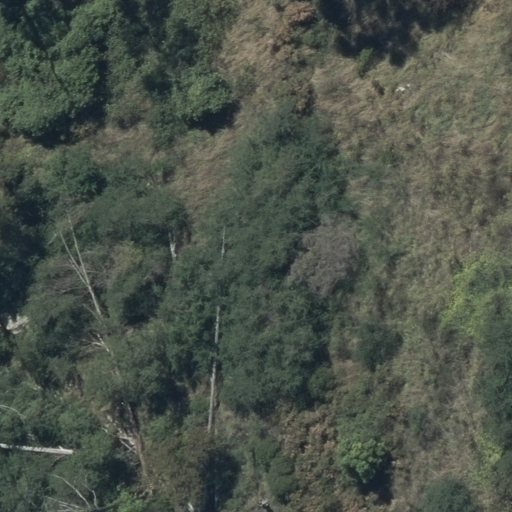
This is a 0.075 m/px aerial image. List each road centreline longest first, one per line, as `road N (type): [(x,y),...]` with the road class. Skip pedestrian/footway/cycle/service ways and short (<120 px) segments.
road 1 (track): [(321,0),(290,300),(330,511)]
road 2 (track): [(0,375),(27,267),(177,0)]
